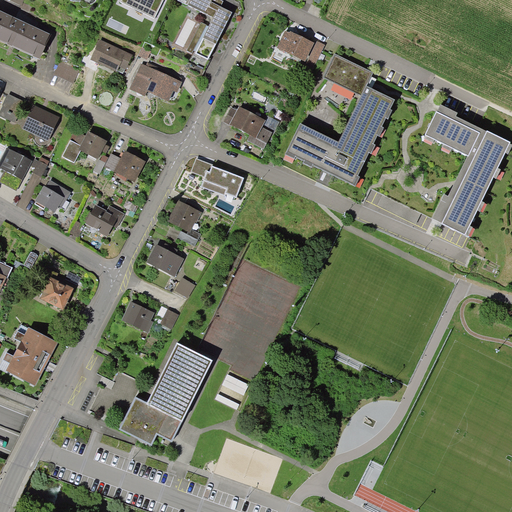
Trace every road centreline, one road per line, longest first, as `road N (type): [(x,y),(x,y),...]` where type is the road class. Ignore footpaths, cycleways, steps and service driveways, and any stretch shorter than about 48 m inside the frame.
road 1 (residential): [(186,139),(456,256)]
road 2 (motorway): [(268,511),(0,414)]
road 3 (residential): [(117,274),(4,503)]
road 4 (residential): [(265,0),(488,103)]
road 5 (motorway): [(0,437),(204,511)]
road 6 (residential): [(0,66),(180,150)]
road 7 (residential): [(186,139),(259,0)]
road 8 (residential): [(117,274),(180,150)]
road 9 (residential): [(0,207),(117,274)]
